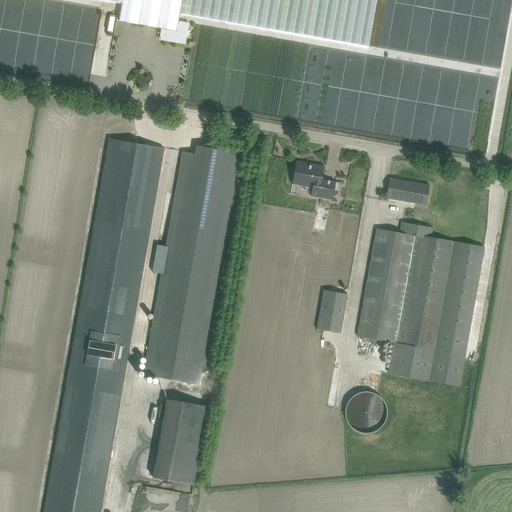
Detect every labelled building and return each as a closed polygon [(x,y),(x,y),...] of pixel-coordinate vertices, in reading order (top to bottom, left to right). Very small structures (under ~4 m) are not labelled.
[(180,13),(368,46),(375,0),(110,0),(122,2),(118,20),(161,28),(159,39),(186,44),(189,23),(178,21),(180,13)] [(104,11),(102,28),(108,29),(111,12),(104,11)] [(117,58),(119,65),(146,57),(144,50),(117,58)] [(45,511),(98,511),(162,147),(110,139),(45,511)] [(143,374),(199,384),(239,153),(196,145),(196,154),(183,152),(167,246),(157,244),(151,271),(160,274),(143,374)] [(320,165),(296,161),(293,181),(312,185),(311,191),(331,194),(333,179),(318,176),(320,165)] [(391,174),(387,194),(425,201),(428,181),(391,174)] [(376,229),(357,337),(393,343),(388,374),(459,385),(484,247),(431,238),(433,228),(402,222),(399,232),(376,229)] [(341,331),(348,292),(326,288),(319,327),(341,331)] [(388,412),(389,407),(388,403),(387,398),(385,394),(382,391),(379,388),(375,386),(371,385),(367,384),(362,384),(357,386),(354,387),(350,390),(347,394),(345,398),(344,401),(343,406),(343,411),(345,415),(346,419),(349,423),(353,426),(356,428),(361,429),(365,430),(368,430),(371,429),(374,428),(378,427),(381,424),(385,420),(387,416),(388,412)] [(154,478),(195,485),(209,405),(167,398),(154,478)]
